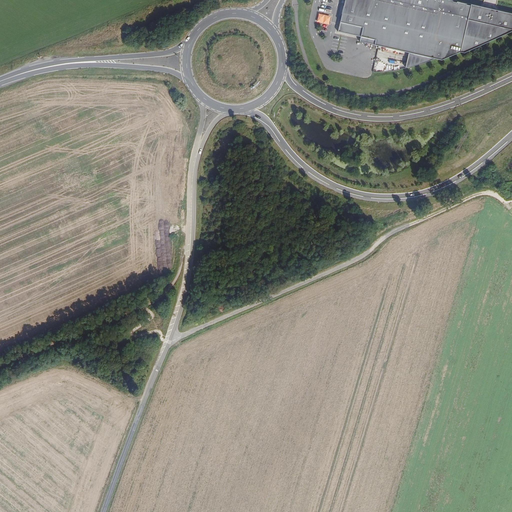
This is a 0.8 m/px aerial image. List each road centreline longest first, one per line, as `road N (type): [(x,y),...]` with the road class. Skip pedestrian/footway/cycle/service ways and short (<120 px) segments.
road 1 (unclassified): [(103,511),(181,309),(203,141),(235,109)]
road 2 (track): [(179,336),(357,258),(392,231),(476,194),(511,200)]
road 3 (primary): [(245,108),(269,122),(313,172),(369,196),(430,191),(511,134)]
road 4 (primary): [(511,79),(451,105),(375,119),(318,104),(282,64)]
road 5 (primary): [(75,63),(162,69),(191,84)]
